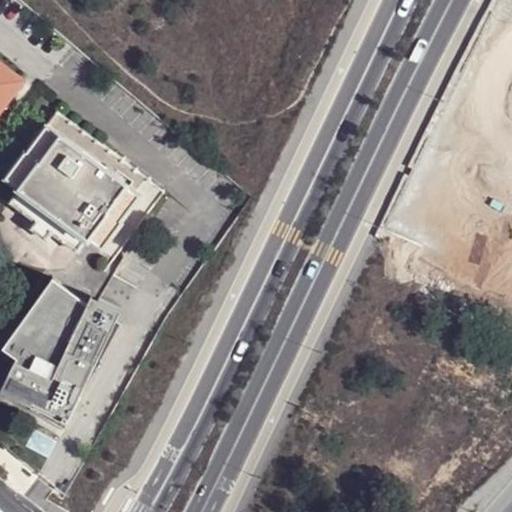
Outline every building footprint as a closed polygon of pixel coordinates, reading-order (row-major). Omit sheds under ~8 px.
[(0,110),(23,79),(0,61),(0,110)] [(57,112),(48,127),(60,137),(129,185),(141,195),(152,180),(57,112)] [(8,177),(22,189),(41,161),(42,163),(60,137),(48,127),(29,153),(27,151),(8,177)] [(129,185),(60,137),(42,163),(41,161),(22,189),(21,190),(22,191),(90,239),(92,240),(93,238),(111,212),(111,211),(129,185)] [(93,238),(106,248),(125,222),(124,220),(141,195),(129,185),(111,211),(111,212),(93,238)] [(82,251),(90,239),(22,191),(14,201),(30,214),(40,220),(56,233),(65,239),(82,251)] [(67,420),(120,310),(53,280),(5,346),(18,355),(1,389),(67,420)]
